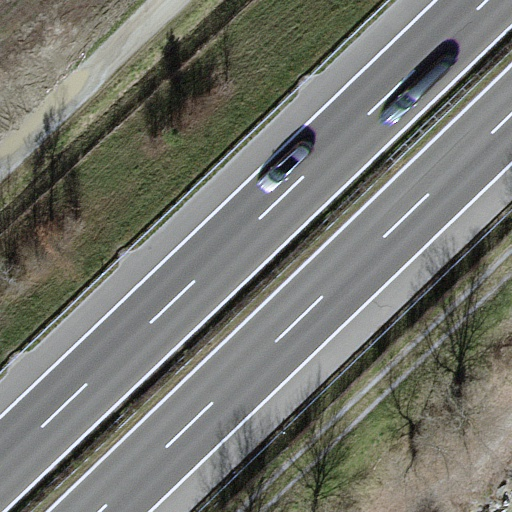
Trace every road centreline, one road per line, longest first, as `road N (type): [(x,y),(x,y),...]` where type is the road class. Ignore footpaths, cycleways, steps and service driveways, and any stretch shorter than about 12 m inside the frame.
road 1 (motorway): [(483,0),(0,464)]
road 2 (motorway): [(100,511),(511,114)]
road 3 (track): [(251,511),(511,261)]
road 4 (unclassified): [(0,160),(168,0)]
